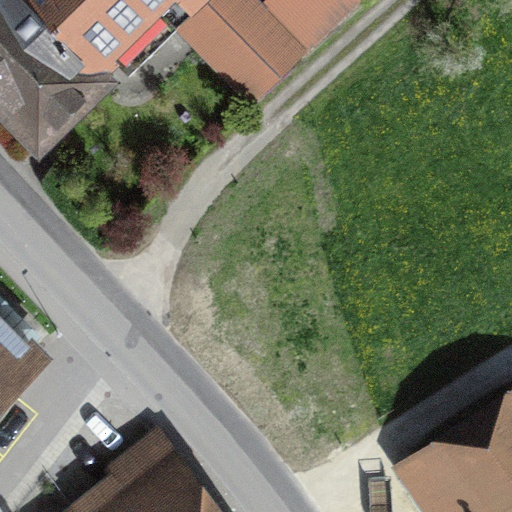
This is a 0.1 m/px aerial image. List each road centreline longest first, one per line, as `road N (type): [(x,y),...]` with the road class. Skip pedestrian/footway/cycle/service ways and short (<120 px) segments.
road 1 (track): [(402,0),(201,182),(164,250),(131,344)]
road 2 (tertiary): [(0,200),(256,472),(282,511)]
